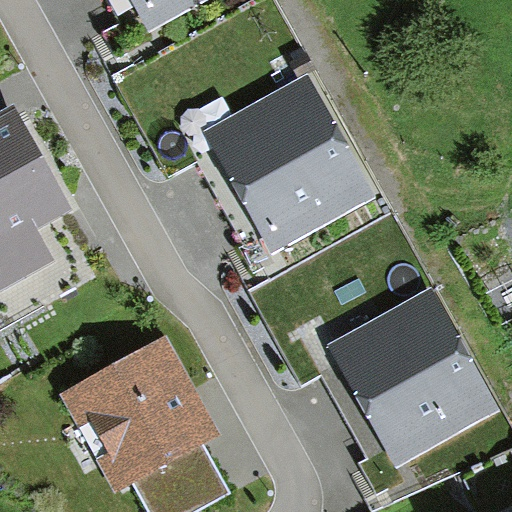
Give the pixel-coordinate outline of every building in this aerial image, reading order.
[(196,0),(138,0),(152,24),(196,0)] [(306,94),(218,142),(275,246),(363,198),(306,94)] [(8,126),(0,130),(0,287),(1,289),(47,264),(29,230),(56,216),(8,126)] [(430,308),(342,355),(398,460),(487,413),(430,308)] [(161,354),(74,398),(120,487),(206,443),(161,354)]
